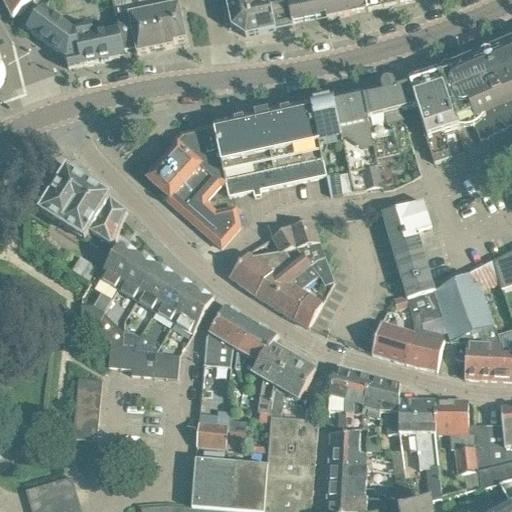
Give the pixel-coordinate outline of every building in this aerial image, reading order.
[(2,0),(14,22),(28,8),(33,3),(36,0),(2,0)] [(188,43),(180,6),(169,0),(113,0),(121,32),(124,53),(136,51),(137,57),(175,49),(174,45),(188,43)] [(292,26),(292,25),(287,4),(286,0),(268,0),(268,1),(259,3),(258,0),(225,0),(232,29),(246,39),(276,32),(275,27),(291,24),(291,26),(292,26)] [(352,16),(348,0),(304,0),(287,4),(292,25),(316,20),(316,17),(326,15),(327,22),(352,16)] [(415,3),(414,0),(348,0),(352,16),(368,12),(368,13),(415,3)] [(44,9),(39,16),(27,32),(67,62),(69,71),(125,60),(124,53),(121,32),(95,37),(93,28),(76,32),(44,9)] [(511,43),(505,47),(504,45),(489,51),(493,59),(483,64),(479,55),(465,61),(465,63),(454,68),(454,66),(452,67),(452,69),(441,73),(441,72),(438,72),(441,79),(458,125),(471,119),(482,114),(494,110),(506,105),(511,102),(511,43)] [(458,125),(441,79),(438,72),(409,82),(412,91),(417,108),(418,111),(425,131),(423,132),(434,166),(452,160),(444,136),(458,132),(457,131),(460,130),(458,125)] [(417,108),(412,91),(411,91),(410,89),(404,91),(396,93),(394,88),(393,86),(391,85),(388,85),(386,86),(384,88),(384,91),(363,96),(370,127),(378,163),(399,158),(399,157),(413,154),(414,157),(415,157),(402,115),(412,112),(417,111),(416,108),(417,108)] [(370,127),(363,96),(333,102),(343,143),(350,176),(351,182),(354,196),(384,191),(378,163),(370,127)] [(343,143),(333,102),(312,107),(320,144),(341,140),(342,144),(343,143)] [(511,128),(511,119),(506,105),(494,110),(504,132),(511,128)] [(320,144),(312,107),(269,116),(269,119),(258,122),(257,118),(214,128),(215,131),(226,187),(229,200),(254,195),(255,200),(262,198),(261,193),(327,179),(323,160),(320,144)] [(504,132),(494,110),(482,114),(492,138),(504,132)] [(492,138),(482,114),(471,119),(481,144),(492,138)] [(226,187),(215,131),(187,138),(148,181),(170,201),(168,204),(222,251),(241,230),(237,210),(217,215),(208,207),(207,203),(220,188),(226,187)] [(67,173),(54,165),(37,198),(47,205),(41,214),(85,241),(90,233),(114,248),(127,216),(127,215),(110,201),(111,199),(68,172),(67,173)] [(354,196),(351,182),(350,176),(340,178),(343,197),(354,196)] [(432,231),(424,204),(382,216),(407,299),(408,304),(436,294),(418,234),(431,230),(431,232),(432,231)] [(326,288),(335,285),(313,225),(291,230),(297,252),(302,258),(293,265),(277,278),(275,276),(259,301),(295,324),(309,331),(323,306),(300,294),(319,278),(326,288)] [(259,301),(275,276),(277,278),(293,265),(285,255),(297,252),(291,230),(272,241),(281,255),(253,260),(249,256),(230,281),(256,299),(259,301)] [(120,292),(140,258),(137,256),(137,255),(125,247),(124,249),(121,247),(111,264),(101,281),(120,292)] [(511,293),(511,254),(491,265),(496,274),(500,286),(498,287),(503,298),(511,293)] [(138,303),(158,269),(155,267),(156,266),(144,259),(143,260),(140,258),(120,292),(138,303)] [(500,286),(496,274),(491,265),(469,276),(469,277),(474,289),(480,287),(487,307),(502,301),(498,287),(500,286)] [(156,314),(176,280),(174,278),(174,277),(162,270),(161,271),(158,269),(138,303),(156,314)] [(501,348),(497,336),(491,318),(487,307),(480,287),(474,289),(469,277),(436,294),(443,320),(445,327),(448,337),(451,346),(468,346),(501,348)] [(175,325),(196,291),(192,289),(193,288),(181,281),(180,282),(176,280),(156,314),(175,325)] [(211,301),(212,299),(199,292),(198,293),(196,291),(175,325),(194,337),(214,303),(211,301)] [(438,375),(442,355),(445,346),(444,338),(448,337),(445,327),(443,320),(436,294),(408,304),(410,309),(411,315),(416,336),(406,367),(438,375)] [(410,309),(408,304),(407,299),(394,303),(397,313),(410,309)] [(95,310),(82,309),(81,325),(99,326),(105,316),(95,310)] [(233,353),(234,352),(251,323),(227,309),(217,327),(216,326),(209,339),(207,340),(205,369),(231,371),(233,353)] [(274,348),(279,339),(255,325),(251,323),(234,352),(238,355),(236,371),(241,371),(248,358),(260,365),(268,352),(270,353),(274,348)] [(406,367),(416,336),(381,325),(377,338),(372,357),(406,367)] [(135,355),(136,348),(141,340),(133,335),(124,334),(123,347),(121,371),(132,372),(133,372),(135,355)] [(121,371),(123,347),(111,346),(109,370),(121,371)] [(501,367),(501,348),(468,346),(465,382),(488,383),(489,367),(501,367)] [(143,379),(146,356),(146,347),(136,348),(135,355),(133,372),(132,372),(132,378),(143,379)] [(155,381),(157,357),(159,353),(148,347),(146,347),(146,356),(143,379),(155,381)] [(276,389),(293,359),(274,348),(270,353),(268,352),(260,365),(254,376),(266,383),(264,388),(259,414),(270,416),(275,388),(276,389)] [(511,348),(501,348),(501,367),(489,367),(488,383),(511,384),(511,348)] [(167,382),(169,358),(157,357),(155,381),(167,382)] [(178,383),(180,359),(169,358),(167,382),(178,383)] [(317,373),(293,359),(276,389),(275,388),(270,416),(272,416),(272,420),(281,421),(283,405),(281,401),(279,401),(280,391),(300,403),(317,373)] [(346,404),(354,373),(339,369),(330,401),(330,415),(342,415),(342,410),(346,410),(346,404)] [(365,410),(372,378),(354,373),(346,404),(346,410),(346,412),(352,412),(352,406),(357,408),(356,416),(363,417),(365,410)] [(381,411),(387,382),(372,378),(365,410),(363,417),(380,421),(381,415),(380,414),(381,411)] [(79,381),(78,393),(102,395),(103,384),(79,381)] [(400,385),(387,382),(381,411),(380,414),(381,415),(389,416),(389,424),(389,437),(391,437),(400,437),(400,404),(400,385)] [(101,407),(102,395),(78,393),(77,405),(101,407)] [(435,437),(436,404),(400,404),(400,437),(416,438),(420,472),(427,472),(430,505),(442,501),(435,437)] [(469,429),(469,406),(469,404),(436,404),(435,437),(451,438),(453,453),(456,453),(459,478),(465,477),(468,495),(481,492),(479,473),(492,470),(489,437),(489,429),(469,429)] [(100,420),(101,407),(77,405),(76,417),(100,420)] [(511,408),(502,410),(503,429),(489,429),(489,437),(492,470),(507,466),(511,464),(511,408)] [(98,432),(100,420),(76,417),(74,430),(98,432)] [(316,464),(319,424),(281,421),(272,420),(269,456),(269,460),(316,464)] [(229,429),(200,427),(197,449),(227,452),(229,429)] [(97,444),(98,432),(74,430),(73,441),(97,444)] [(361,436),(331,436),(330,453),(360,453),(361,436)] [(366,454),(380,455),(381,437),(367,440),(366,454)] [(360,459),(360,453),(330,453),(329,469),(366,469),(367,460),(360,459)] [(403,463),(402,453),(391,454),(390,453),(391,459),(392,465),(395,464),(403,463)] [(268,469),(264,511),(311,511),(316,464),(269,460),(268,469)] [(232,511),(236,466),(196,463),(193,511),(198,511),(208,511),(232,511)] [(405,477),(403,463),(395,464),(392,465),(393,471),(395,477),(405,477)] [(511,511),(511,464),(507,466),(492,470),(479,473),(481,492),(500,488),(511,510),(508,511),(511,511)] [(264,511),(268,469),(236,466),(232,511),(264,511)] [(368,469),(366,469),(329,469),(328,484),(358,485),(368,485),(368,469)] [(406,488),(405,477),(395,477),(395,488),(406,488)] [(72,480),(50,486),(53,499),(76,493),(72,480)] [(368,485),(358,485),(328,484),(327,501),(368,501),(379,500),(379,495),(374,495),(374,492),(367,492),(368,485)] [(53,499),(50,486),(26,493),(30,506),(53,499)] [(408,500),(406,488),(395,488),(396,500),(408,500)] [(79,504),(76,493),(53,499),(57,510),(79,504)] [(50,511),(57,510),(53,499),(30,506),(31,511),(50,511)] [(402,511),(409,511),(408,500),(396,500),(397,511),(402,511)] [(366,511),(368,501),(327,501),(326,511),(366,511)]
